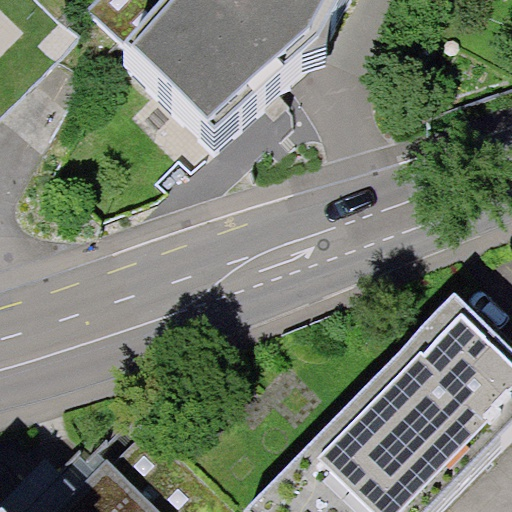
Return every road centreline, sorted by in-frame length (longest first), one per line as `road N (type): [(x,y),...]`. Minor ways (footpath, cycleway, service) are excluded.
road 1 (tertiary): [(511,175),(0,355)]
road 2 (unknown): [(355,233),(352,70),(375,0)]
